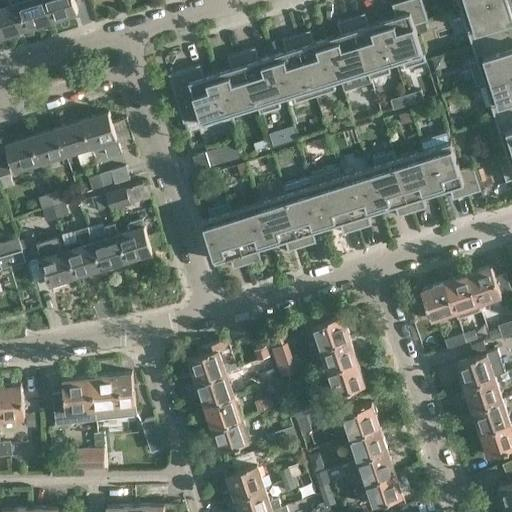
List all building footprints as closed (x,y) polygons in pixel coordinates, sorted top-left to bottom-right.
[(0,0),(0,26),(2,34),(28,26),(20,0),(0,0)] [(20,0),(28,26),(54,18),(48,0),(20,0)] [(48,0),(54,18),(79,10),(75,0),(48,0)] [(407,65),(428,58),(416,22),(429,18),(423,0),(398,0),(393,2),(397,13),(383,17),(397,59),(404,57),(407,65)] [(474,43),(511,31),(511,0),(483,0),(463,6),(474,43)] [(397,59),(383,17),(370,22),(366,10),(352,14),(369,68),(371,76),(392,70),(389,62),(397,59)] [(342,77),(369,68),(352,14),(338,19),(342,30),(328,35),(342,77)] [(342,77),(328,35),(315,39),(311,27),(297,32),(317,93),(337,87),(335,79),(342,77)] [(511,31),(474,43),(478,56),(470,59),(478,83),(486,80),(511,71),(511,31)] [(273,52),(287,94),(294,92),(297,100),(317,93),(297,32),(283,36),(287,48),(273,52)] [(287,94),(273,52),(260,56),(256,45),(242,49),(259,103),(261,111),(282,104),(280,96),(287,94)] [(232,111),(259,103),(242,49),(229,53),(232,65),(218,69),(232,111)] [(170,72),(185,120),(202,115),(203,120),(232,111),(218,69),(205,74),(201,62),(189,66),(170,72)] [(497,116),(511,111),(511,71),(486,80),(497,116)] [(407,92),(410,102),(425,97),(422,88),(407,92)] [(410,102),(407,92),(393,97),(396,106),(410,102)] [(422,105),(413,108),(412,108),(414,115),(425,112),(422,105)] [(414,115),(412,108),(399,112),(401,120),(414,115)] [(85,117),(93,143),(104,140),(106,146),(108,145),(111,154),(123,151),(110,109),(85,117)] [(511,111),(497,116),(509,152),(509,153),(511,151),(511,111)] [(59,125),(67,151),(93,143),(85,117),(59,125)] [(296,122),(272,129),(276,141),(300,134),(296,122)] [(33,134),(41,159),(67,151),(59,125),(33,134)] [(462,167),(453,138),(450,130),(422,139),(424,147),(438,189),(451,185),(455,196),(483,188),(475,163),(462,167)] [(41,159),(33,134),(7,142),(15,168),(41,159)] [(369,165),(383,207),(396,202),(400,214),(414,209),(397,156),(398,156),(395,147),(374,154),(377,162),(369,165)] [(438,189),(424,147),(398,156),(397,156),(414,209),(428,205),(424,194),(438,189)] [(0,150),(0,171),(1,175),(12,172),(5,149),(0,150)] [(207,149),(194,153),(199,168),(212,164),(207,149)] [(511,151),(509,153),(509,152),(500,155),(508,179),(511,177),(511,151)] [(102,172),(105,183),(116,180),(116,182),(131,177),(127,164),(102,172)] [(312,174),(328,224),(341,220),(345,231),(359,227),(342,173),(343,173),(340,165),(312,174)] [(383,207),(369,165),(343,173),(342,173),(359,227),(373,222),(369,211),(383,207)] [(105,183),(102,172),(90,176),(94,187),(105,183)] [(328,224),(312,174),(284,183),(286,191),(287,190),(304,244),(318,240),(314,228),(328,224)] [(107,192),(110,204),(112,209),(132,202),(127,186),(107,192)] [(51,191),(55,203),(66,200),(62,188),(51,191)] [(260,199),(273,241),(286,237),(290,248),(304,244),(287,190),(286,191),(260,199)] [(42,207),(55,203),(51,191),(39,195),(42,207)] [(110,204),(107,192),(96,196),(100,207),(110,204)] [(273,241),(260,199),(233,208),(232,208),(249,261),(263,257),(259,246),(273,241)] [(66,200),(55,203),(59,216),(70,212),(66,200)] [(232,208),(233,208),(230,200),(209,206),(212,214),(204,217),(217,259),(231,254),(235,266),(249,261),(232,208)] [(59,216),(55,203),(42,207),(46,220),(59,216)] [(119,231),(128,257),(154,249),(143,216),(130,220),(132,227),(119,231)] [(93,235),(103,265),(128,257),(119,231),(116,221),(105,225),(107,230),(93,235)] [(69,247),(77,273),(103,265),(93,235),(90,224),(64,232),(69,247)] [(38,240),(42,255),(51,281),(77,273),(69,247),(64,232),(38,240)] [(0,255),(23,248),(19,236),(0,242),(0,255)] [(23,248),(0,255),(0,267),(27,259),(23,248)] [(511,282),(508,270),(497,274),(493,263),(470,271),(480,301),(503,293),(506,303),(511,301),(511,282)] [(447,279),(458,308),(460,316),(483,308),(480,301),(470,271),(447,279)] [(458,308),(447,279),(424,287),(434,316),(458,308)] [(426,293),(416,296),(418,302),(428,299),(426,293)] [(309,333),(317,330),(322,345),(352,336),(344,312),(332,316),(330,309),(304,318),(309,333)] [(489,330),(492,339),(502,335),(499,327),(489,330)] [(466,332),(468,340),(479,337),(476,329),(466,332)] [(468,340),(466,332),(456,335),(458,343),(468,340)] [(199,345),(202,352),(190,356),(198,380),(228,370),(228,369),(238,366),(228,336),(199,345)] [(352,336),(322,345),(330,368),(359,358),(352,336)] [(278,360),(290,356),(285,343),(274,347),(278,360)] [(256,349),(259,358),(271,354),(267,345),(256,349)] [(467,383),(497,373),(489,350),(459,360),(467,383)] [(290,356),(278,360),(285,379),(296,375),(290,356)] [(359,358),(330,368),(337,391),(367,381),(359,358)] [(259,372),(263,383),(278,378),(275,367),(259,372)] [(93,374),(97,417),(138,413),(133,370),(93,374)] [(205,403),(236,393),(228,370),(198,380),(205,403)] [(497,373),(467,383),(474,406),(505,396),(497,373)] [(54,390),(57,422),(97,417),(93,374),(64,377),(65,389),(54,390)] [(0,383),(0,416),(26,414),(23,381),(0,383)] [(291,402),(296,416),(297,416),(307,413),(325,407),(320,392),(291,402)] [(213,426),(243,416),(236,393),(205,403),(213,426)] [(255,399),(259,410),(274,405),(270,394),(255,399)] [(511,417),(505,396),(474,406),(482,429),(511,419),(511,417)] [(352,435),(381,425),(373,401),(344,410),(352,435)] [(26,412),(28,425),(36,425),(35,411),(26,412)] [(312,428),(307,413),(297,416),(302,431),(312,428)] [(153,453),(168,448),(157,415),(142,420),(153,453)] [(243,416),(213,426),(221,449),(251,439),(243,416)] [(511,419),(482,429),(490,453),(511,445),(511,419)] [(381,425),(352,435),(359,457),(389,447),(381,425)] [(266,433),(270,445),(286,440),(282,428),(266,433)] [(0,440),(0,453),(13,452),(11,439),(0,440)] [(78,467),(105,467),(105,446),(77,446),(78,467)] [(389,447),(359,457),(367,480),(396,470),(389,447)] [(310,456),(315,469),(324,466),(320,453),(310,456)] [(236,496),(267,485),(259,462),(228,472),(236,496)] [(283,480),(296,475),(302,473),(298,463),(280,469),(283,480)] [(396,470),(367,480),(370,489),(377,511),(385,511),(397,508),(393,497),(404,493),(403,489),(396,470)] [(296,475),(283,480),(287,489),(296,486),(296,485),(299,484),(296,475)] [(511,480),(500,485),(509,511),(511,510),(511,480)] [(323,495),(333,491),(330,482),(320,485),(323,495)] [(267,485),(236,496),(241,511),(264,511),(275,509),(282,506),(279,496),(271,498),(267,485)] [(333,491),(323,495),(327,504),(336,501),(333,491)] [(395,511),(419,511),(416,500),(394,509),(395,511)] [(137,503),(136,511),(165,511),(165,502),(137,503)] [(136,511),(137,503),(108,504),(108,511),(136,511)]
